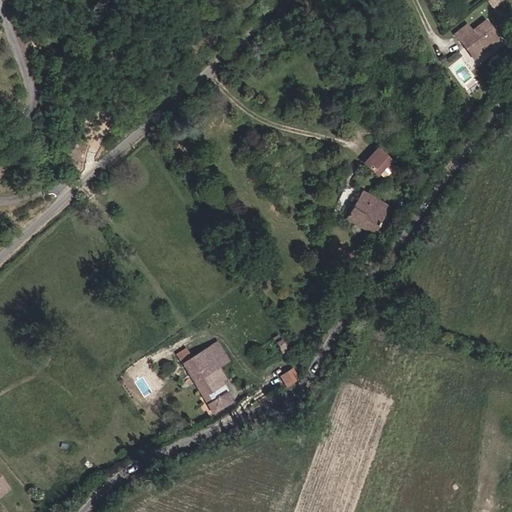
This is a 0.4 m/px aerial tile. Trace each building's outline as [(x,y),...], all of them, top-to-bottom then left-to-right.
[(486,21),(472,31),(467,25),(453,35),(459,42),(460,40),(474,59),(500,40),(486,21)] [(394,164),(381,151),(363,167),(378,181),(379,179),(393,165),(394,164)] [(397,173),(397,169),(393,165),(379,179),(383,183),(387,184),(397,173)] [(357,191),(342,218),(372,235),(387,208),(357,191)] [(288,348),(278,333),(272,337),(282,352),(288,348)] [(215,340),(204,347),(217,368),(228,361),(215,340)] [(224,379),(217,368),(204,347),(188,356),(183,349),(174,355),(213,414),(233,402),(226,391),(228,390),(222,381),(224,379)] [(288,386),(300,379),(293,369),(282,376),(288,386)]
